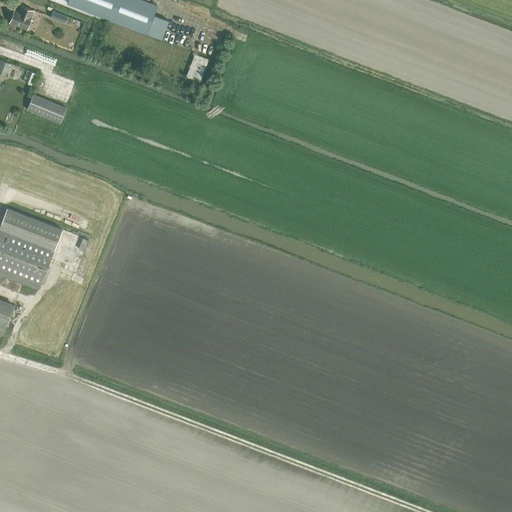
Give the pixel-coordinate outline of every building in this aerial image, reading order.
[(68,0),(67,3),(146,33),(162,39),(169,20),(154,14),(157,5),(144,0),(68,0)] [(14,10),(9,23),(27,29),(32,17),(31,17),(33,10),(22,6),(19,12),(14,10)] [(65,22),(68,15),(53,10),(51,17),(65,22)] [(182,47),(188,50),(194,39),(188,36),(182,47)] [(185,76),(200,81),(208,58),(193,53),(185,76)] [(10,64),(1,60),(0,62),(0,73),(6,76),(10,64)] [(28,70),(23,80),(33,85),(38,74),(28,70)] [(32,96),(27,108),(59,122),(64,110),(32,96)] [(72,177),(70,187),(99,194),(101,184),(72,177)] [(74,208),(80,192),(42,179),(38,188),(52,193),(50,199),(74,208)] [(0,226),(0,271),(40,287),(55,250),(63,229),(7,208),(0,226)] [(0,297),(0,330),(4,332),(15,304),(0,297)]
